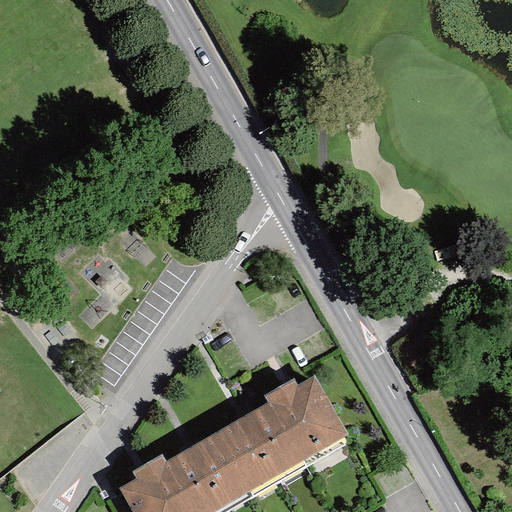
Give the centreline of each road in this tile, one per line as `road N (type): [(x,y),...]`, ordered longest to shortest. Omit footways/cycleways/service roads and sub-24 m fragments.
road 1 (residential): [(57,511),(269,210),(281,204)]
road 2 (residential): [(281,204),(458,511)]
road 3 (residential): [(164,0),(281,204)]
